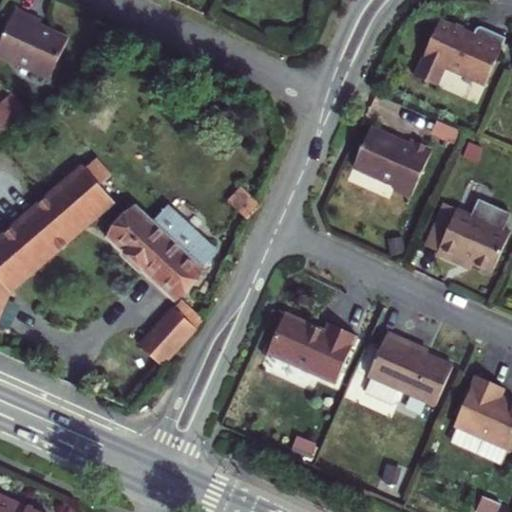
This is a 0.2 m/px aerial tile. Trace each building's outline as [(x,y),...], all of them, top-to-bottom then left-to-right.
[(20,10),(0,55),(54,79),(73,38),(43,25),(45,21),(20,10)] [(445,69),(485,86),(506,39),(480,28),(475,31),(473,36),(440,21),(415,78),(437,87),(445,69)] [(0,107),(0,112),(1,113),(16,101),(32,119),(35,116),(16,94),(0,107)] [(1,113),(18,133),(32,119),(16,101),(1,113)] [(355,167),(395,185),(394,190),(411,197),(432,150),(411,140),(408,147),(398,142),(395,136),(372,127),(355,167)] [(484,147),(471,141),(465,154),(478,160),(484,147)] [(0,312),(11,287),(123,190),(97,159),(0,241),(0,312)] [(458,256),(493,273),(511,232),(502,228),(510,211),(479,197),(471,214),(458,208),(439,250),(438,253),(456,261),(458,256)] [(142,202),(111,235),(177,297),(214,259),(198,244),(202,240),(169,207),(159,218),(142,202)] [(458,208),(446,202),(426,244),(439,250),(458,208)] [(172,204),(169,207),(202,240),(198,244),(214,259),(221,251),(172,204)] [(205,321),(181,300),(140,346),(164,367),(205,321)] [(326,330),(288,312),(270,352),(337,382),(358,336),(330,323),(326,330)] [(390,331),(388,335),(428,353),(430,348),(390,331)] [(409,392),(438,405),(455,365),(428,353),(388,335),(384,346),(371,373),(371,374),(372,375),(365,391),(397,406),(404,401),(409,392)] [(371,373),(384,346),(378,343),(365,370),(371,373)] [(478,375),(455,425),(459,426),(454,439),(503,461),(509,449),(511,450),(511,402),(501,397),(505,388),(478,375)] [(41,511),(0,494),(0,511),(41,511)] [(496,511),(500,503),(481,495),(475,509),(482,511),(496,511)]
